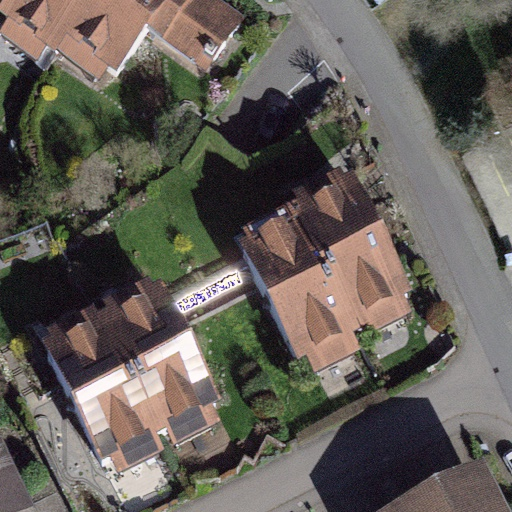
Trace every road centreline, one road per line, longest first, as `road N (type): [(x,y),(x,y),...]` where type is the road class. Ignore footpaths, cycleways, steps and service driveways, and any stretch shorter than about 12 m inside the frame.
road 1 (residential): [(351,0),(511,341)]
road 2 (residential): [(281,511),(511,395)]
